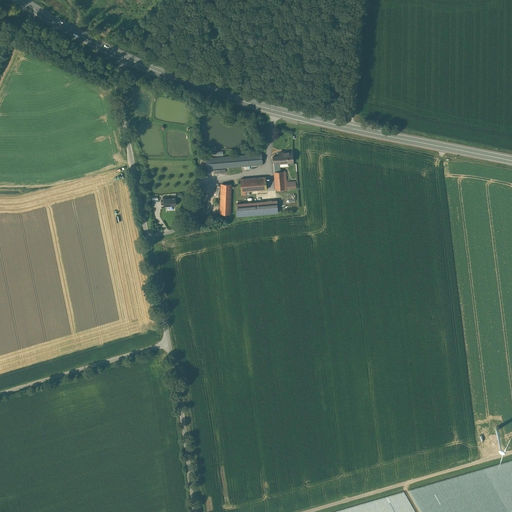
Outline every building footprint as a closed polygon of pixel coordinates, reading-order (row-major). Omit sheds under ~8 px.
[(294,162),(293,150),(278,151),(279,155),(273,156),(275,190),(294,189),(294,180),(286,180),(286,170),(281,170),(280,164),(294,162)] [(263,165),(262,153),(206,158),(207,169),(263,165)] [(267,189),(266,176),(240,179),(241,192),(267,189)] [(230,214),(231,184),(220,184),(219,214),(230,214)] [(285,193),(285,202),(295,202),(294,193),(285,193)] [(177,203),(176,195),(164,197),(165,205),(177,203)] [(278,212),(277,199),(235,203),(236,216),(278,212)]
